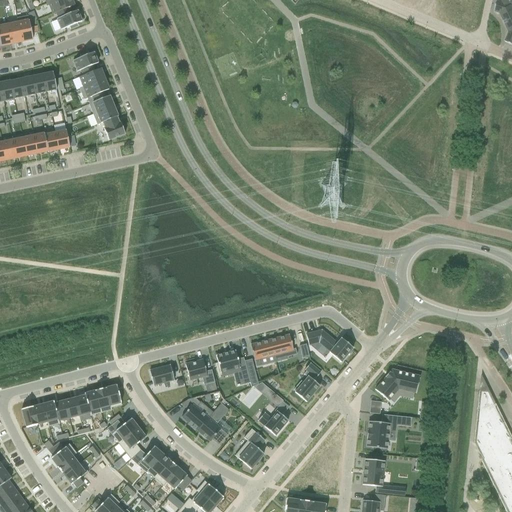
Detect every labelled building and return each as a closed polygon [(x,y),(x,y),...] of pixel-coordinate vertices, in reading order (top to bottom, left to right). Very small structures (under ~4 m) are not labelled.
[(71,0),(56,0),(46,4),(47,5),(49,4),(53,14),(74,6),(71,0)] [(498,1),(494,13),(500,14),(501,17),(511,11),(511,0),(500,0),(500,1),(498,1)] [(70,14),(67,9),(56,13),(59,19),(57,19),(61,30),(69,27),(70,30),(78,26),(77,24),(82,22),(77,11),(70,14)] [(511,11),(501,17),(508,31),(511,28),(511,11)] [(27,16),(17,18),(22,42),(33,40),(31,35),(38,33),(36,27),(30,28),(27,16)] [(22,42),(17,18),(16,19),(17,23),(7,25),(7,23),(6,23),(11,44),(22,42)] [(0,46),(11,44),(6,23),(0,24),(0,46)] [(94,72),(92,66),(98,64),(93,53),(89,55),(88,52),(79,55),(80,58),(73,61),(77,72),(81,71),(83,76),(94,72)] [(79,90),(104,80),(100,69),(94,72),(83,76),(79,78),(83,88),(79,89),(79,90)] [(45,93),(56,90),(52,73),(41,75),(45,93)] [(41,75),(31,77),(35,95),(45,93),(41,75)] [(31,77),(20,80),(24,97),(35,95),(31,77)] [(20,80),(10,82),(13,99),(24,97),(20,80)] [(104,98),(102,93),(108,90),(104,80),(79,90),(84,100),(87,99),(89,104),(104,98)] [(10,82),(0,83),(0,88),(3,102),(13,99),(10,82)] [(93,115),(113,107),(109,96),(104,98),(89,104),(89,105),(93,115)] [(117,117),(113,107),(93,115),(97,125),(102,123),(116,118),(117,117)] [(124,135),(120,123),(119,123),(116,118),(102,123),(105,129),(104,130),(108,141),(124,135)] [(54,133),(58,151),(69,148),(68,143),(67,138),(67,137),(66,132),(65,131),(54,133)] [(58,151),(54,133),(44,135),(44,134),(48,153),(58,151)] [(48,153),(44,134),(33,136),(37,154),(47,152),(47,153),(48,153)] [(37,154),(33,136),(22,139),(26,156),(37,154)] [(12,141),(16,159),(26,156),(22,139),(12,141)] [(16,159),(12,141),(1,143),(5,161),(16,159)] [(321,331),(306,335),(308,345),(318,343),(318,344),(319,344),(319,343),(329,352),(329,353),(340,363),(353,349),(341,339),(336,344),(321,331),(322,331),(321,331)] [(289,335),(269,340),(273,356),(284,353),(286,358),(297,355),(295,349),(292,349),(289,335)] [(269,340),(250,345),(256,367),(261,366),(260,359),(273,356),(269,340)] [(306,345),(299,346),(302,359),(309,357),(306,345)] [(235,351),(216,356),(220,373),(221,373),(222,377),(239,372),(243,385),(249,383),(243,358),(237,360),(235,351)] [(251,360),(244,362),(251,388),(258,385),(251,360)] [(202,361),(185,365),(189,381),(201,378),(203,385),(214,383),(211,371),(205,372),(202,361)] [(296,387),(293,390),(295,392),(294,393),(306,403),(319,387),(312,381),(314,378),(315,379),(320,373),(309,364),(304,370),(306,371),(303,375),(307,378),(303,383),(301,382),(299,383),(296,387)] [(170,366),(149,371),(153,386),(174,381),(170,366)] [(375,390),(388,401),(398,389),(415,393),(415,394),(419,376),(419,377),(392,370),(389,373),(389,372),(385,377),(385,378),(375,390)] [(116,385),(105,388),(111,411),(112,411),(111,409),(121,406),(116,385)] [(105,388),(95,391),(101,414),(111,411),(105,388)] [(95,391),(84,394),(90,416),(101,414),(95,391)] [(509,440),(511,439),(495,405),(493,406),(487,393),(479,393),(479,392),(478,392),(473,443),(479,455),(480,455),(482,459),(480,460),(505,511),(511,511),(511,444),(509,440)] [(84,396),(74,398),(79,416),(89,414),(90,417),(90,416),(84,394),(84,396)] [(74,398),(64,401),(68,419),(79,416),(74,398)] [(188,400),(180,404),(187,410),(181,417),(197,431),(213,413),(201,403),(200,403),(194,398),(188,400)] [(53,402),(59,425),(59,424),(59,422),(68,419),(64,401),(54,404),(53,402)] [(53,402),(42,405),(48,427),(59,425),(53,402)] [(264,413),(257,421),(264,427),(274,436),(287,421),(281,416),(288,408),(282,402),(274,412),(276,413),(271,419),(264,413)] [(213,413),(197,431),(209,442),(211,440),(218,446),(227,436),(215,425),(228,411),(220,404),(213,413)] [(32,407),(37,426),(37,425),(47,423),(48,427),(42,405),(32,407)] [(32,407),(21,410),(26,428),(37,426),(32,407)] [(394,417),(393,426),(410,427),(411,418),(394,417)] [(111,426),(106,429),(118,444),(138,428),(131,419),(121,426),(117,421),(116,422),(111,426)] [(366,431),(366,439),(367,439),(366,448),(387,450),(388,441),(389,424),(381,423),(368,422),(367,431),(366,431)] [(138,428),(118,444),(130,460),(140,451),(136,445),(145,438),(138,428)] [(235,456),(234,456),(250,470),(263,454),(257,449),(264,441),(251,430),(250,430),(251,430),(244,438),(243,438),(247,442),(235,456)] [(53,448),(48,452),(52,457),(50,459),(57,468),(76,453),(69,444),(63,449),(59,443),(53,448)] [(140,451),(130,460),(145,473),(162,454),(153,447),(146,456),(140,451)] [(76,453),(57,468),(64,476),(80,463),(78,464),(72,457),(76,454),(76,453)] [(162,454),(145,473),(146,473),(147,472),(155,479),(170,462),(162,454)] [(126,465),(121,460),(113,467),(117,472),(126,465)] [(364,460),(362,486),(375,487),(375,493),(391,494),(391,488),(381,487),(384,462),(364,460)] [(170,462),(155,479),(163,486),(178,469),(170,462)] [(80,463),(64,476),(71,485),(72,484),(76,489),(83,484),(79,479),(87,472),(80,463)] [(178,469),(166,483),(174,490),(177,487),(186,477),(187,476),(178,469)] [(5,471),(0,474),(0,485),(10,478),(5,471)] [(186,477),(177,487),(182,492),(182,491),(183,491),(189,484),(191,481),(186,477)] [(10,478),(0,485),(0,500),(15,490),(8,481),(10,479),(10,478)] [(204,482),(196,491),(215,507),(223,498),(204,482)] [(15,490),(0,500),(0,505),(4,511),(5,511),(22,500),(15,490)] [(189,499),(183,505),(191,511),(195,511),(198,508),(202,511),(210,511),(215,507),(196,491),(198,493),(191,501),(189,499)] [(170,494),(166,500),(170,503),(174,498),(170,494)] [(97,500),(91,506),(95,510),(94,511),(109,511),(119,503),(110,495),(101,504),(97,500)] [(362,501),(361,511),(378,511),(383,511),(385,496),(373,495),(372,502),(362,501)] [(286,499),(283,511),(297,511),(299,501),(293,500),(286,499)] [(22,500),(5,511),(25,511),(29,509),(22,500)] [(299,501),(297,511),(310,511),(312,502),(299,501)] [(312,502),(310,511),(324,511),(326,505),(318,504),(318,503),(312,502)] [(119,503),(109,511),(124,511),(117,505),(119,503)]
